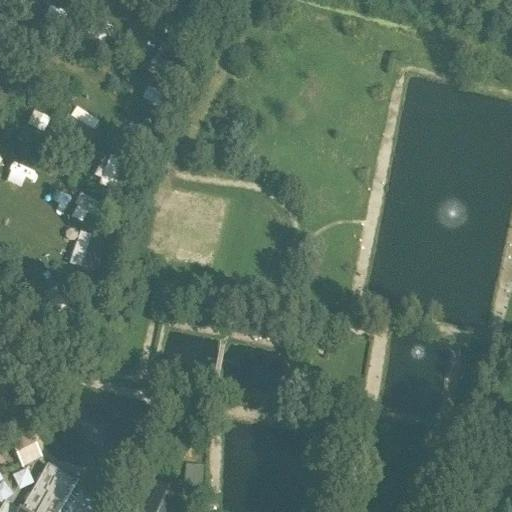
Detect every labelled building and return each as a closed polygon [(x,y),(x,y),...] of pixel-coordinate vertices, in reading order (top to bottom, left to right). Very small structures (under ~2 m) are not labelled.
[(89,146),(103,124),(77,107),(63,129),(89,146)] [(75,201),(75,222),(99,222),(99,201),(75,201)] [(68,263),(93,272),(103,245),(77,236),(68,263)] [(11,337),(5,346),(16,354),(22,344),(11,337)] [(103,511),(108,504),(47,468),(20,511),(18,511),(5,504),(0,511),(103,511)] [(24,470),(10,478),(17,492),(32,484),(24,470)] [(141,511),(174,511),(185,490),(157,478),(141,511)]
